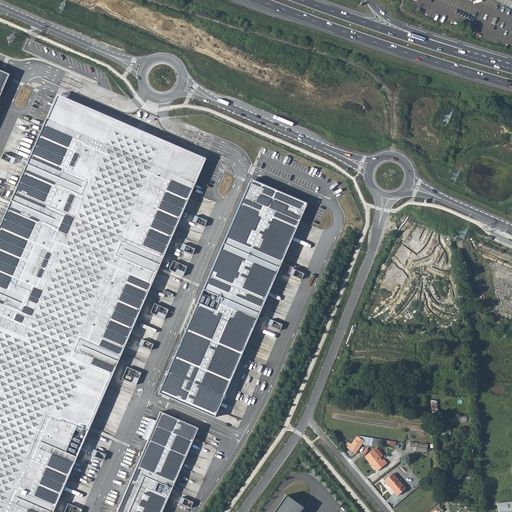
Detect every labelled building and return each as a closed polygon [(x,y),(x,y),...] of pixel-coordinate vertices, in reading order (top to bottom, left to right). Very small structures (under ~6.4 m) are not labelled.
[(195,183),(205,160),(169,144),(108,118),(56,95),(46,118),(26,164),(10,201),(8,205),(0,224),(0,511),(51,511),(52,511),(53,507),(81,443),(87,429),(89,425),(107,383),(109,379),(117,361),(129,333),(141,306),(153,278),(159,266),(167,247),(177,224),(181,214),(191,192),(195,183)] [(13,163),(15,158),(3,152),(0,158),(13,163)] [(305,205),(249,181),(196,304),(212,310),(174,400),(214,417),(305,205)] [(191,221),(203,226),(206,220),(194,215),(191,221)] [(179,248),(191,253),(194,248),(182,243),(179,248)] [(168,269),(181,275),(185,266),(172,260),(168,269)] [(289,273),(300,278),(303,273),(291,268),(289,273)] [(149,312),(163,318),(167,309),(153,303),(149,312)] [(212,310),(196,304),(158,393),(174,400),(212,310)] [(267,324),(279,329),(281,324),(269,319),(267,324)] [(138,344),(150,349),(152,343),(140,338),(138,344)] [(121,378),(134,384),(140,372),(126,366),(121,378)] [(167,408),(165,413),(188,423),(190,418),(167,408)] [(154,511),(192,425),(158,411),(115,511),(154,511)] [(347,443),(345,447),(355,453),(361,445),(371,447),(374,442),(375,440),(369,438),(357,436),(357,437),(356,436),(350,445),(347,443)] [(421,455),(426,456),(427,448),(409,445),(409,446),(416,448),(415,451),(421,452),(421,455)] [(90,454),(102,459),(104,453),(92,448),(90,454)] [(372,450),(363,457),(375,472),(385,464),(382,460),(381,461),(372,450)] [(405,488),(392,474),(384,481),(397,495),(405,488)] [(192,501),(180,496),(177,502),(189,507),(192,501)] [(298,511),(299,511),(302,508),(285,496),(273,511),(298,511)] [(511,501),(497,503),(498,511),(501,511),(511,511),(511,501)] [(62,511),(64,511),(78,511),(80,508),(66,502),(62,511)]
